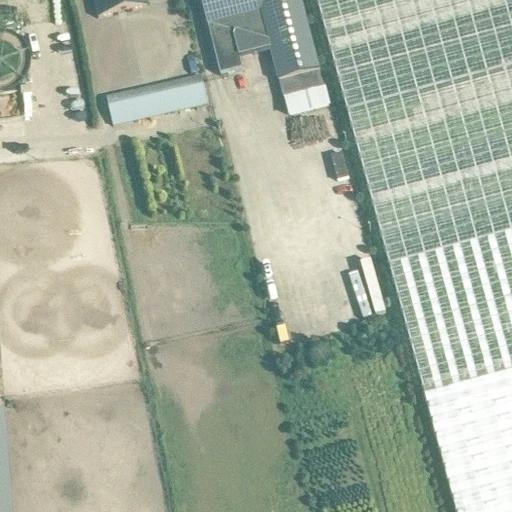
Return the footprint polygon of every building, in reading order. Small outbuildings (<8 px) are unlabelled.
[(93,0),(98,19),(146,8),(144,0),(93,0)] [(300,0),(202,0),(209,27),(221,76),(244,71),(241,63),(272,55),(279,85),(281,84),(285,100),(323,91),(319,75),(300,0)] [(511,511),(511,0),(317,0),(448,479),(456,511),(511,511)] [(114,128),(209,106),(202,76),(107,98),(114,128)] [(0,511),(12,511),(4,412),(0,412),(0,511)]
